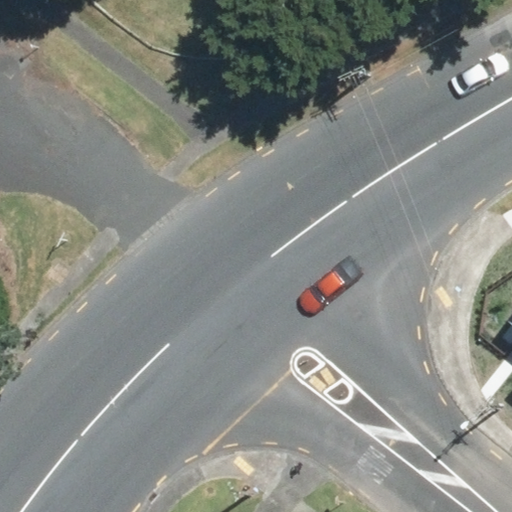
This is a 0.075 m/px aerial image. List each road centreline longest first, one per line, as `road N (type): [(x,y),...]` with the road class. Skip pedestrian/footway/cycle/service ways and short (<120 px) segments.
road 1 (secondary): [(223,290),(334,207),(511,97)]
road 2 (residential): [(223,290),(489,511)]
road 3 (secondary): [(28,511),(223,290)]
